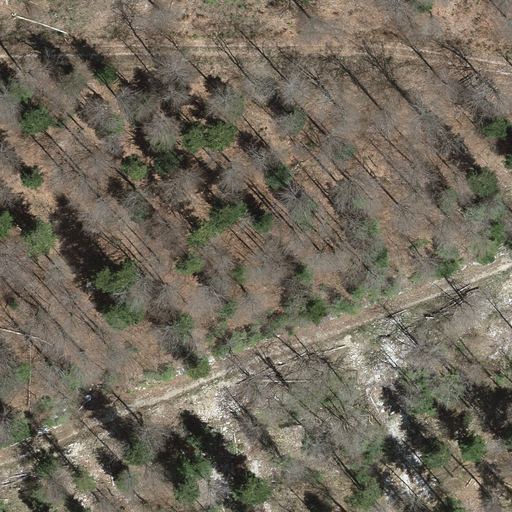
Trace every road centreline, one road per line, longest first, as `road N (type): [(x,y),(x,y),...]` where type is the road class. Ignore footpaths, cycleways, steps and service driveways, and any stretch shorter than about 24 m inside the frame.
road 1 (track): [(0,459),(479,286),(511,267)]
road 2 (track): [(0,45),(464,54),(511,63)]
